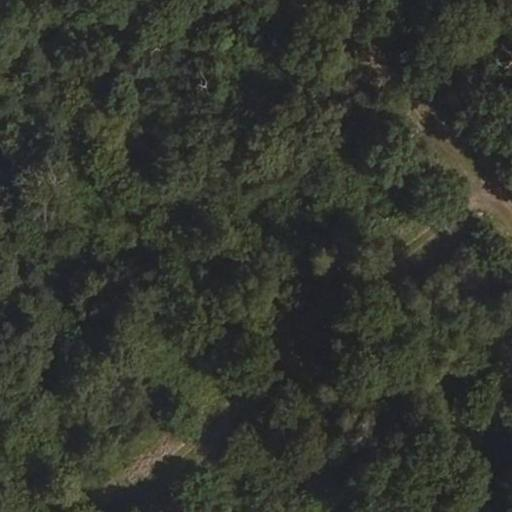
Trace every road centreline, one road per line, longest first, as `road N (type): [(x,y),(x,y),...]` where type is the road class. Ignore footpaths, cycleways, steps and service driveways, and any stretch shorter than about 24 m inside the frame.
road 1 (track): [(110,511),(475,194)]
road 2 (track): [(301,0),(475,194)]
